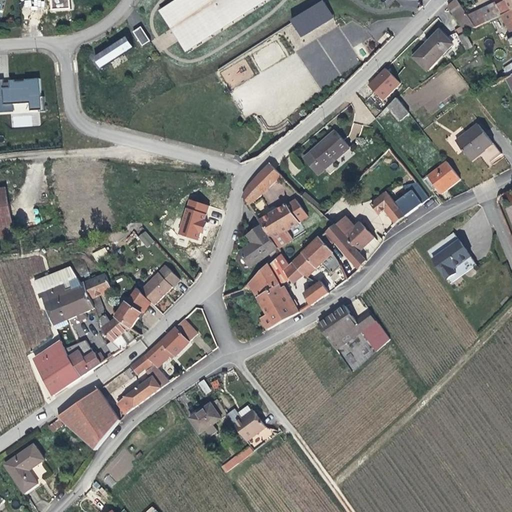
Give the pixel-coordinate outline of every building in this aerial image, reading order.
[(50,0),(51,9),(70,8),(69,0),(50,0)] [(181,0),(160,14),(165,21),(170,30),(178,25),(180,27),(172,33),(182,49),(222,24),(260,0),(181,0)] [(322,0),(289,19),(300,38),(334,18),(322,0)] [(466,33),(476,27),(468,16),(457,0),(456,0),(448,6),(463,27),(466,33)] [(509,11),(511,9),(511,0),(503,0),(504,1),(495,6),(500,15),(509,11)] [(485,23),(500,15),(495,6),(494,4),(479,11),(485,23)] [(476,27),(485,23),(479,11),(468,16),(476,27)] [(511,26),(511,16),(509,11),(500,15),(507,29),(511,26)] [(170,30),(172,33),(180,27),(178,25),(170,30)] [(140,26),(136,29),(132,32),(141,46),(149,41),(141,28),(140,26)] [(511,39),(511,26),(507,29),(503,31),(509,41),(511,39)] [(464,34),(466,33),(463,27),(455,32),(455,33),(457,38),(464,34)] [(424,72),(451,45),(446,40),(439,33),(425,47),(424,45),(411,58),(424,72)] [(461,45),(457,38),(455,33),(446,40),(451,45),(455,49),(461,45)] [(472,48),(464,34),(457,38),(461,45),(465,52),(472,48)] [(132,46),(126,37),(93,57),(99,67),(132,46)] [(511,64),(502,71),(507,78),(511,75),(511,64)] [(366,85),(382,102),(401,84),(385,67),(366,85)] [(0,112),(11,112),(12,127),(40,125),(39,109),(41,109),(39,78),(0,80),(0,112)] [(399,123),(409,114),(397,99),(387,108),(399,123)] [(353,123),(350,136),(359,138),(362,125),(353,123)] [(487,166),(500,155),(477,126),(455,143),(470,163),(479,156),(487,166)] [(312,154),(326,170),(351,147),(337,132),(312,154)] [(326,170),(312,154),(305,160),(319,176),(326,170)] [(424,182),(432,191),(437,188),(442,194),(462,180),(448,163),(424,182)] [(287,183),(271,165),(262,173),(252,184),(244,197),(253,212),(257,209),(253,203),(263,194),(278,180),(283,187),(287,183)] [(307,187),(304,189),(320,206),(323,203),(307,187)] [(0,228),(6,227),(10,227),(3,189),(0,189),(0,228)] [(412,191),(395,204),(405,218),(423,205),(412,191)] [(395,204),(388,194),(371,206),(379,216),(384,212),(395,226),(405,218),(395,204)] [(204,226),(213,218),(221,211),(208,196),(160,239),(173,253),(204,226)] [(287,206),(260,222),(263,228),(273,242),(301,225),(300,224),(308,219),(297,202),(288,207),(287,206)] [(332,216),(328,212),(324,217),(329,221),(332,216)] [(339,222),(332,216),(329,221),(336,227),(339,222)] [(218,222),(213,218),(204,226),(208,231),(218,222)] [(347,219),(337,228),(360,254),(375,239),(360,224),(355,228),(347,219)] [(11,233),(6,227),(0,228),(0,240),(12,239),(11,233)] [(337,228),(336,227),(328,234),(359,271),(368,262),(360,254),(337,228)] [(273,242),(263,228),(248,238),(253,246),(242,254),(251,268),(278,250),(273,242)] [(139,238),(148,248),(154,242),(145,232),(139,238)] [(477,266),(454,234),(428,253),(450,285),(477,266)] [(336,257),(320,240),(294,264),(305,277),(307,279),(322,265),(333,276),(342,268),(336,257)] [(97,265),(108,258),(102,249),(91,256),(97,265)] [(283,256),(278,260),(291,280),(293,285),(305,277),(294,264),(290,267),(283,256)] [(261,321),(268,332),(299,315),(295,307),(296,307),(293,303),(290,305),(280,287),(291,280),(278,260),(257,278),(267,295),(258,299),(268,317),(261,321)] [(150,302),(154,306),(179,281),(166,266),(139,291),(150,302)] [(72,268),(50,275),(33,282),(40,298),(43,297),(56,329),(68,323),(67,320),(56,296),(82,285),(72,268)] [(106,275),(84,284),(90,299),(112,290),(106,275)] [(56,296),(67,320),(77,316),(79,321),(87,317),(85,313),(94,309),(90,299),(84,284),(82,285),(56,296)] [(323,299),(329,295),(322,285),(316,288),(323,299)] [(127,327),(130,329),(150,302),(139,291),(137,288),(115,318),(127,327)] [(305,296),(311,307),(323,299),(316,288),(305,296)] [(376,353),(390,341),(379,325),(377,326),(369,315),(357,323),(347,308),(335,316),(337,320),(331,323),(329,320),(320,326),(337,351),(362,334),(376,353)] [(121,351),(128,345),(120,334),(126,328),(127,327),(115,318),(110,323),(106,318),(99,323),(101,329),(111,342),(112,342),(121,351)] [(186,320),(177,328),(191,342),(200,335),(186,320)] [(128,345),(136,339),(126,328),(120,334),(128,345)] [(177,328),(146,357),(157,367),(170,357),(173,354),(176,357),(191,342),(177,328)] [(44,360),(36,365),(52,396),(57,393),(49,380),(63,371),(56,356),(66,351),(67,351),(66,348),(62,340),(40,351),(44,360)] [(86,340),(77,344),(78,345),(67,351),(66,351),(73,365),(63,371),(49,380),(57,393),(94,369),(106,361),(101,353),(96,356),(94,352),(93,353),(86,340)] [(114,355),(121,351),(112,342),(111,342),(107,346),(114,355)] [(40,351),(31,356),(36,365),(44,360),(40,351)] [(56,356),(63,371),(73,365),(66,351),(56,356)] [(346,356),(350,368),(357,366),(353,354),(346,356)] [(146,357),(132,367),(139,376),(146,371),(149,377),(148,378),(150,382),(118,405),(125,416),(171,383),(157,367),(146,357)] [(213,392),(205,381),(199,384),(207,395),(213,392)] [(121,422),(100,391),(58,419),(96,453),(121,422)] [(218,433),(220,432),(221,431),(216,424),(224,419),(213,402),(192,418),(202,433),(209,429),(213,436),(218,433)] [(255,452),(278,434),(274,433),(274,431),(273,431),(270,432),(268,429),(256,412),(245,420),(238,410),(230,416),(251,447),(255,452)] [(236,467),(255,452),(251,447),(232,461),(236,467)] [(43,464),(33,449),(4,469),(24,497),(37,487),(28,474),(43,464)] [(227,474),(236,467),(232,461),(223,469),(227,474)] [(107,475),(103,481),(112,487),(116,481),(107,475)] [(100,511),(90,500),(76,511),(100,511)]
